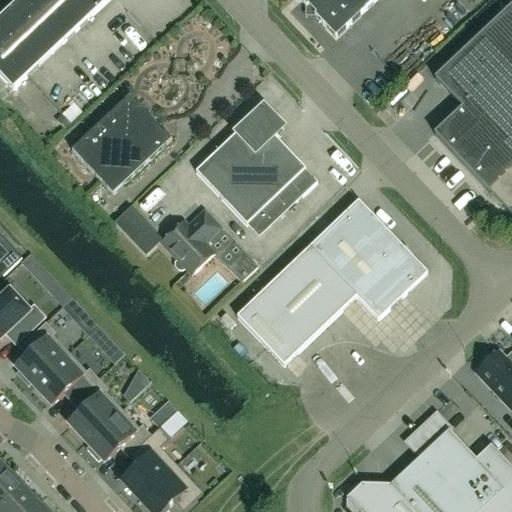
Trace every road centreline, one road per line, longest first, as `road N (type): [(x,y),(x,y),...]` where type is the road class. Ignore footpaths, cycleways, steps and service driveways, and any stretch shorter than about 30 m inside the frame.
road 1 (unclassified): [(508,285),(235,0)]
road 2 (unclassified): [(301,511),(306,486),(508,285)]
road 3 (residential): [(0,420),(99,511)]
